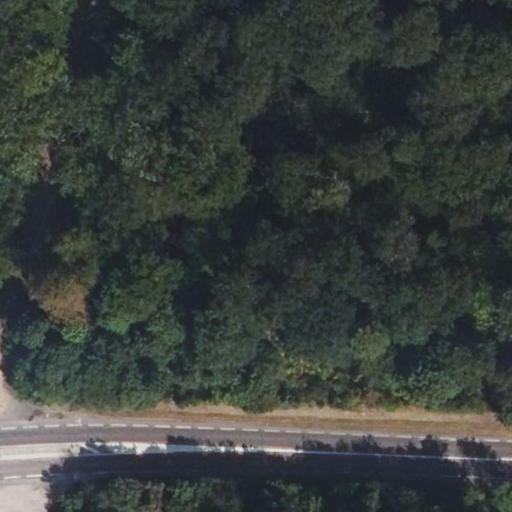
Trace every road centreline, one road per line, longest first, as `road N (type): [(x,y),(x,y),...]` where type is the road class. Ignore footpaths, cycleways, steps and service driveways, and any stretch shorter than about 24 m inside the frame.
road 1 (primary): [(385,454),(147,435),(0,437)]
road 2 (primary): [(0,469),(385,454)]
road 3 (unknown): [(62,0),(0,256)]
road 4 (primary): [(385,454),(511,459)]
